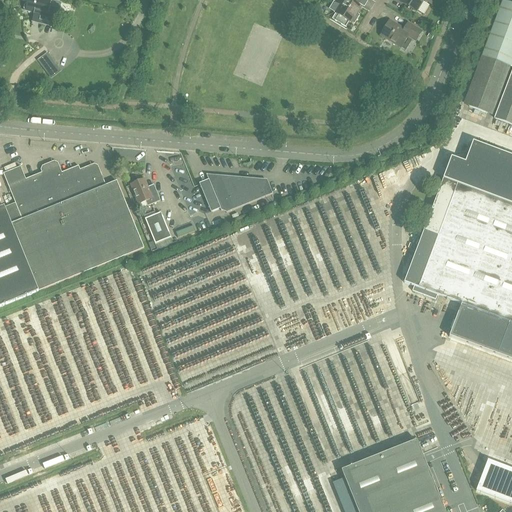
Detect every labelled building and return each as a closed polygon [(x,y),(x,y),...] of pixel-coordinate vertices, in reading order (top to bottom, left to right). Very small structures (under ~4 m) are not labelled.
[(51,0),(27,0),(25,11),(34,14),(31,28),(52,33),(57,11),(58,11),(59,10),(61,4),(60,3),(51,1),(51,0)] [(335,0),(335,2),(330,9),(336,13),(332,19),(346,27),(343,25),(346,19),(351,23),(351,22),(354,24),(359,16),(357,14),(361,7),(350,1),(350,0),(335,0)] [(424,0),(431,4),(434,0),(402,0),(401,2),(416,12),(423,0),(424,0)] [(511,125),(511,4),(504,1),(483,57),(511,67),(511,73),(495,119),(511,125)] [(406,51),(412,40),(416,42),(422,32),(408,23),(404,29),(390,21),(380,36),(401,49),(401,48),(406,51)] [(56,66),(52,59),(42,66),(47,73),(56,66)] [(505,66),(487,59),(469,107),(487,114),(505,66)] [(511,157),(473,142),(465,163),(451,158),(423,232),(404,283),(414,287),(412,293),(435,300),(437,296),(464,306),(463,308),(461,307),(449,337),(511,360),(511,157)] [(4,207),(39,292),(144,249),(117,182),(106,186),(98,166),(94,164),(64,177),(58,163),(54,162),(42,166),(41,170),(42,173),(26,179),(21,167),(3,174),(15,203),(4,207)] [(272,194),(266,181),(207,175),(210,180),(199,184),(211,213),(220,209),(221,211),(228,213),(272,194)] [(148,207),(161,201),(156,190),(150,193),(144,180),(131,185),(139,204),(146,202),(148,207)] [(0,307),(39,292),(4,207),(0,209),(0,307)] [(166,247),(163,241),(171,238),(161,213),(145,220),(155,245),(157,250),(166,247)] [(445,511),(417,441),(342,471),(358,511),(445,511)]
